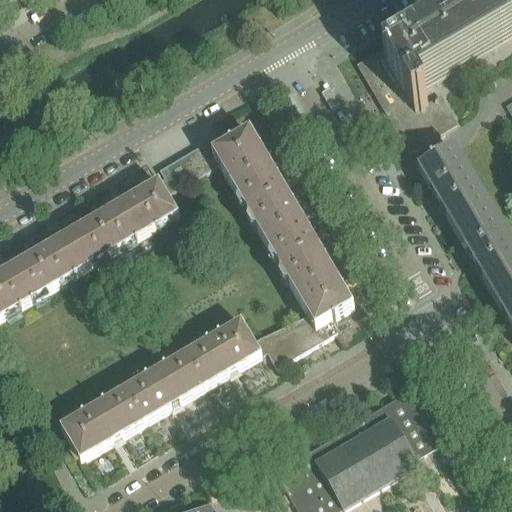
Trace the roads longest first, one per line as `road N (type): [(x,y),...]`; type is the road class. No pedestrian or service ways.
road 1 (residential): [(112,511),(441,318)]
road 2 (unclassified): [(0,211),(279,46)]
road 3 (residential): [(441,318),(279,46)]
road 4 (residential): [(511,438),(441,318)]
